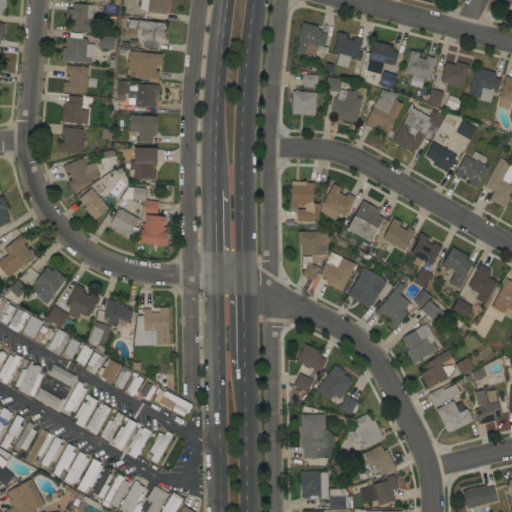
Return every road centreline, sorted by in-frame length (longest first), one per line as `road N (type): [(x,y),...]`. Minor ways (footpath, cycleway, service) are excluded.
road 1 (residential): [(272,511),(266,146),(279,0)]
road 2 (residential): [(38,0),(21,140),(30,186),(53,222),(113,268),(214,280)]
road 3 (residential): [(214,280),(243,282),(352,336),(386,372),(426,465),(428,511)]
road 4 (primary): [(243,282),(242,149),(255,0)]
road 5 (residential): [(266,146),(328,149),(511,248)]
road 6 (primary): [(214,280),(219,511)]
road 7 (primary): [(224,0),(212,191)]
road 8 (residential): [(340,0),(511,44)]
road 9 (primary): [(247,511),(243,367)]
